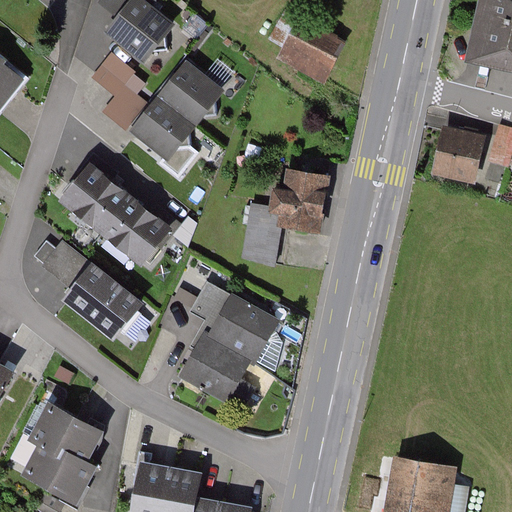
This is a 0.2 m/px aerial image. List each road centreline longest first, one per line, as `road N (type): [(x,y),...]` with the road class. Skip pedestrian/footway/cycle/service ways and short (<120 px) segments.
road 1 (residential): [(316,470),(270,459),(128,392),(34,318),(8,283),(84,0)]
road 2 (tertiary): [(398,83),(316,470)]
